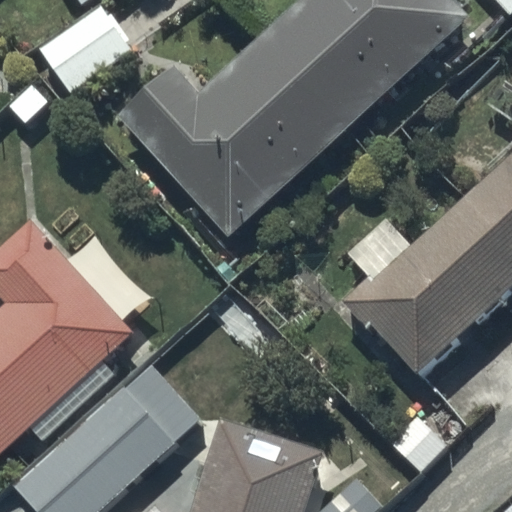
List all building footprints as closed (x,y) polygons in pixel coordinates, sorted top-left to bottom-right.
[(71,0),(85,20),(115,0),(71,0)] [(180,85),(124,135),(233,257),(476,40),(440,0),(315,0),(312,4),(318,10),(204,112),(180,85)] [(511,0),(485,0),(511,30),(511,0)] [(102,19),(42,63),(74,107),(134,63),(102,19)] [(425,397),(511,314),(511,180),(385,300),(378,293),(347,323),(373,350),(377,346),(425,397)] [(0,309),(10,321),(0,330),(0,478),(138,352),(36,241),(0,273),(0,309)] [(132,400),(18,501),(27,511),(122,511),(183,458),(132,400)] [(224,439),(203,511),(317,511),(330,473),(224,439)] [(386,511),(387,511),(363,484),(330,511),(386,511)]
